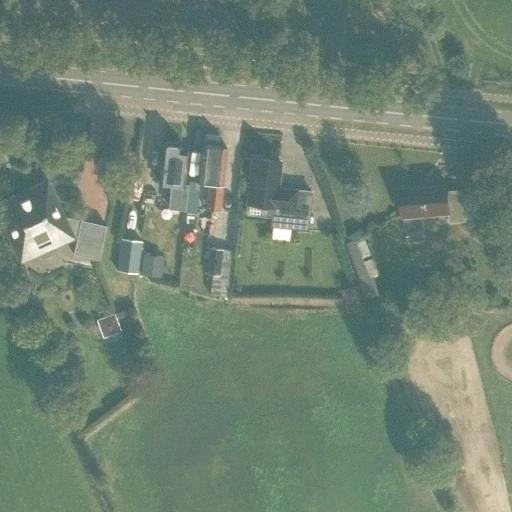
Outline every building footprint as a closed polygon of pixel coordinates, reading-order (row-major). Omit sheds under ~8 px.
[(162,143),(158,182),(170,183),(167,210),(184,212),(187,185),(183,185),(187,151),(179,150),(180,145),(178,145),(175,141),(167,141),(164,143),(162,143)] [(226,147),(202,144),(198,182),(209,183),(206,209),(219,211),(221,185),(222,185),(226,147)] [(280,161),(252,158),(247,203),(274,206),(272,225),(305,229),(310,192),(277,188),(280,161)] [(46,183),(0,204),(0,214),(17,251),(27,246),(43,258),(54,253),(55,241),(70,234),(76,235),(72,253),(98,258),(106,225),(67,216),(63,219),(46,183)] [(449,221),(465,220),(463,189),(447,190),(447,185),(400,189),(402,216),(404,216),(406,233),(423,232),(421,215),(449,212),(449,221)] [(486,246),(503,276),(511,271),(511,235),(510,232),(486,246)] [(138,275),(143,243),(123,240),(118,272),(138,275)] [(212,274),(210,295),(225,297),(230,250),(222,249),(219,275),(212,274)] [(142,260),(140,273),(160,275),(161,262),(142,260)] [(355,285),(343,289),(347,300),(347,302),(348,302),(359,297),(355,285)]
